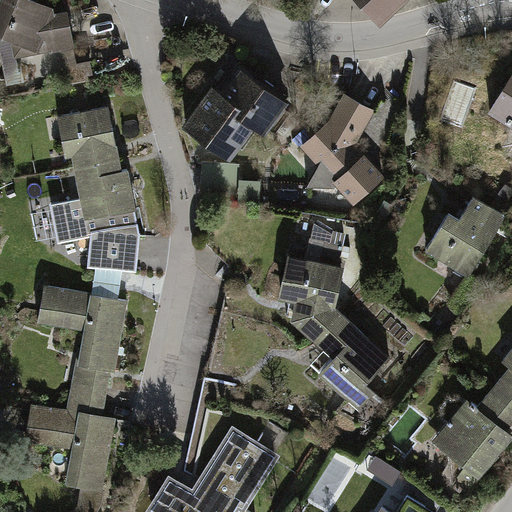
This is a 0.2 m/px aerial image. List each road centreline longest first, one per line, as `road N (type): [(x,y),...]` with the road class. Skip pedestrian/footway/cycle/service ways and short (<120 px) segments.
road 1 (residential): [(140,0),(138,27),(179,175),(182,273),(149,417)]
road 2 (residential): [(188,0),(328,37),(392,31),(491,0)]
